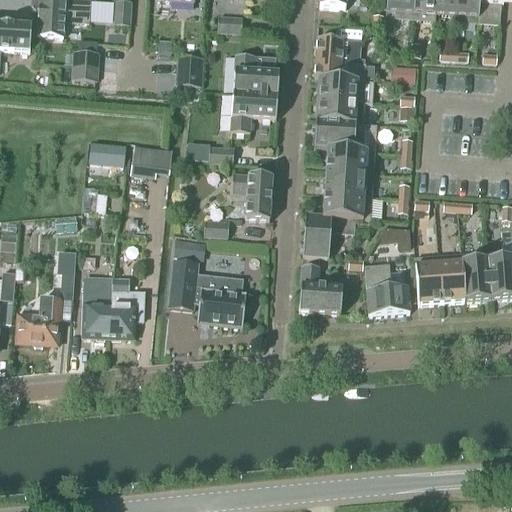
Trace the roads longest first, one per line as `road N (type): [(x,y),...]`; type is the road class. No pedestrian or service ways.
road 1 (unclassified): [(0,398),(511,359)]
road 2 (residential): [(511,476),(142,511)]
road 3 (residential): [(305,0),(279,322)]
